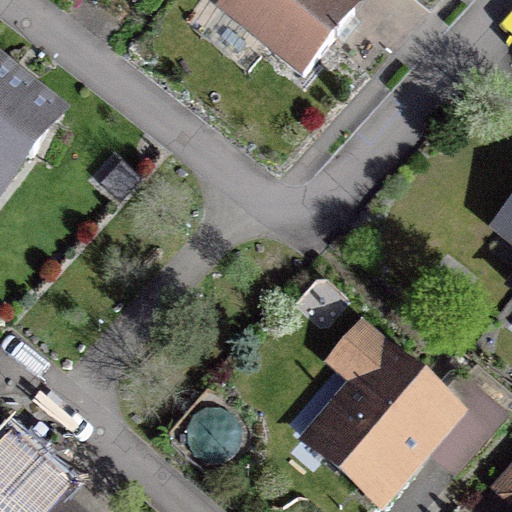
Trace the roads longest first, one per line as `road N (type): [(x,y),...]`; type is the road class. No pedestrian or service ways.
road 1 (residential): [(503,0),(288,210),(5,0)]
road 2 (residential): [(189,511),(18,353),(0,354)]
